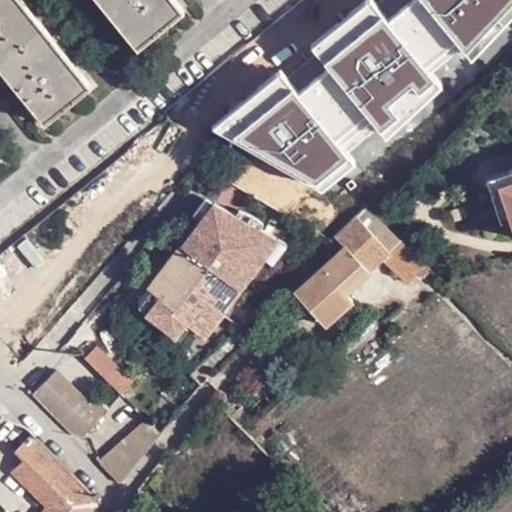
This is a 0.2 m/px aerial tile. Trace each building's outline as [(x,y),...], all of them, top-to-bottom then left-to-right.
[(90,86),(20,0),(0,0),(0,64),(45,122),(90,86)] [(183,10),(175,0),(99,0),(138,47),(183,10)] [(511,185),(500,190),(511,224),(511,185)] [(215,202),(181,245),(206,263),(240,288),(280,239),(215,202)] [(364,208),(357,218),(392,252),(401,243),(376,218),(367,211),(364,208)] [(357,218),(337,239),(344,246),(345,244),(371,271),(384,259),(392,252),(357,218)] [(401,243),(392,252),(384,259),(409,283),(419,273),(425,266),(401,243)] [(345,244),(344,246),(323,265),(348,292),(371,271),(345,244)] [(206,263),(181,245),(148,288),(152,291),(141,304),(140,306),(140,309),(160,324),(164,323),(183,339),(193,327),(205,337),(225,312),(227,309),(240,288),(206,263)] [(348,292),(323,265),(295,291),(327,325),(355,300),(348,292)] [(430,271),(425,266),(419,273),(423,278),(430,271)] [(85,359),(102,377),(115,364),(98,347),(85,359)] [(115,364),(102,377),(121,397),(134,382),(115,364)] [(54,370),(30,395),(53,418),(77,393),(54,370)] [(77,393),(53,418),(76,441),(106,411),(95,399),(89,404),(77,393)] [(241,428),(242,428),(251,419),(240,409),(231,419),(241,428)] [(121,481),(163,430),(148,418),(99,461),(121,481)] [(27,460),(44,443),(35,435),(19,452),(27,460)] [(99,511),(102,509),(106,505),(44,443),(27,460),(15,473),(48,508),(44,511),(99,511)]
